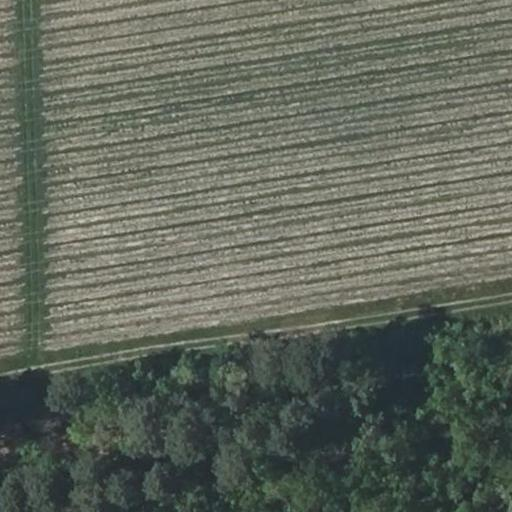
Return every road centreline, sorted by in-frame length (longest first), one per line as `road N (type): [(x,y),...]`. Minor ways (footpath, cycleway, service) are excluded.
road 1 (track): [(511,294),(128,354),(0,385)]
road 2 (track): [(26,0),(37,376)]
